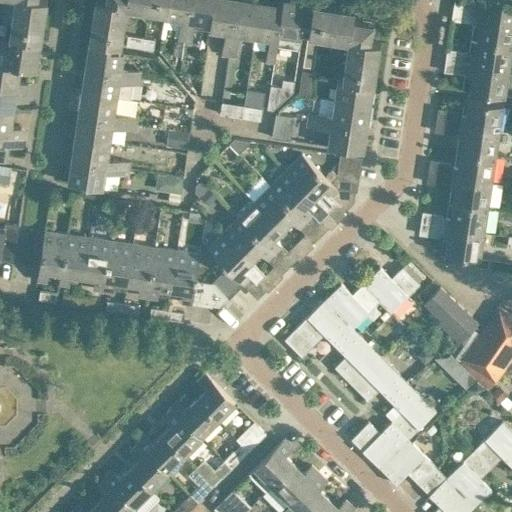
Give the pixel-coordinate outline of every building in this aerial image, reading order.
[(14,0),(9,37),(39,42),(40,39),(45,0),(14,0)] [(94,0),(89,41),(119,46),(126,5),(165,11),(164,15),(167,15),(169,0),(94,0)] [(169,0),(167,15),(180,17),(180,23),(186,24),(190,0),(169,0)] [(180,23),(178,31),(188,33),(192,34),(194,19),(209,22),(209,21),(210,21),(213,0),(190,0),(186,24),(180,23)] [(209,22),(209,28),(210,28),(225,30),(224,36),(231,37),(236,0),(213,0),(210,21),(209,21),(209,22)] [(224,36),(222,44),(236,46),(239,32),(254,34),(259,0),(236,0),(231,37),(224,36)] [(261,0),(259,0),(254,34),(269,37),(265,60),(274,61),(278,32),(282,3),(281,3),(261,0)] [(282,3),(278,32),(301,36),(302,31),(305,32),(309,1),(301,0),(281,0),(281,3),(282,3)] [(511,0),(478,0),(477,11),(511,16),(511,0)] [(309,1),(305,32),(307,32),(328,36),(333,5),(309,1)] [(333,5),(328,36),(348,38),(348,35),(351,18),(352,18),(354,8),(333,5)] [(479,23),(477,37),(511,42),(511,39),(511,16),(477,11),(475,22),(479,23)] [(351,18),(348,35),(369,39),(371,25),(372,21),(368,20),(352,18),(351,18)] [(178,31),(177,40),(184,41),(191,42),(192,34),(188,33),(178,31)] [(127,34),(126,44),(153,48),(155,38),(127,34)] [(348,38),(346,49),(377,54),(379,40),(369,39),(348,35),(348,38)] [(0,63),(20,66),(35,69),(39,45),(39,42),(9,37),(8,40),(0,38),(0,61),(0,62),(0,63)] [(469,62),(508,68),(511,42),(477,37),(475,51),(471,51),(469,62)] [(306,38),(305,45),(315,47),(316,40),(306,38)] [(89,41),(85,68),(125,74),(124,81),(132,82),(142,83),(144,69),(121,66),(123,50),(119,49),(119,46),(89,41)] [(222,44),(221,53),(235,55),(236,46),(222,44)] [(346,49),(344,63),(375,67),(377,54),(346,49)] [(296,65),(298,53),(288,51),(286,63),(296,65)] [(304,51),(303,58),(313,60),(314,53),(304,51)] [(303,58),(302,65),(312,66),(313,60),(303,58)] [(0,63),(0,62),(0,61),(0,85),(26,90),(27,80),(18,79),(20,66),(0,63)] [(504,94),(508,68),(469,62),(467,73),(471,74),(469,88),(465,87),(465,88),(504,94)] [(342,76),(342,77),(373,81),(375,67),(344,63),(342,76)] [(85,68),(81,90),(116,95),(130,98),(132,82),(124,81),(125,74),(85,68)] [(301,70),(298,93),(314,95),(313,72),(301,70)] [(338,75),(334,98),(369,104),(373,81),(342,77),(342,76),(338,75)] [(270,83),(266,107),(272,108),(287,94),(292,90),(294,79),(282,77),(281,85),(270,83)] [(0,108),(13,111),(15,98),(25,99),(26,90),(0,85),(0,108)] [(245,87),(243,103),(262,106),(264,89),(245,87)] [(81,90),(78,113),(119,119),(118,126),(135,128),(137,114),(134,114),(136,98),(130,98),(116,95),(81,90)] [(239,102),(241,92),(229,90),(227,100),(239,102)] [(461,111),(460,122),(498,128),(502,102),(464,96),(464,97),(467,98),(465,111),(461,111)] [(326,113),(325,120),(366,126),(369,104),(334,98),(332,114),(326,113)] [(237,103),(235,115),(260,119),(262,106),(237,103)] [(13,111),(0,108),(0,131),(19,135),(21,125),(11,124),(13,111)] [(308,117),(307,124),(315,126),(317,112),(312,111),(309,111),(308,117)] [(317,112),(315,126),(330,128),(327,144),(362,149),(366,126),(325,120),(326,113),(317,112)] [(78,113),(74,135),(109,140),(112,125),(118,126),(119,119),(78,113)] [(290,115),(289,122),(307,124),(308,118),(290,115)] [(458,134),(462,134),(460,148),(495,154),(498,128),(460,122),(458,134)] [(0,155),(6,156),(8,142),(18,144),(19,135),(0,131),(0,155)] [(74,135),(71,158),(129,167),(130,160),(124,159),(107,156),(109,140),(74,135)] [(169,149),(151,147),(149,163),(167,165),(169,149)] [(454,162),(452,174),(491,180),(495,154),(460,148),(458,163),(454,162)] [(302,151),(285,168),(314,196),(328,210),(335,202),(337,201),(330,194),(337,187),(354,189),(356,190),(358,176),(337,172),(331,167),(324,174),(302,151)] [(340,152),(338,163),(360,166),(361,156),(340,152)] [(71,158),(67,181),(102,186),(105,170),(128,173),(129,167),(71,158)] [(338,163),(337,172),(358,176),(360,166),(338,163)] [(0,180),(9,181),(11,166),(0,164),(0,180)] [(285,168),(269,184),(305,218),(311,212),(318,219),(320,217),(330,227),(338,220),(328,210),(314,196),(285,168)] [(487,205),(491,180),(452,174),(448,200),(452,200),(487,205)] [(269,184),(254,200),(282,227),(291,219),(298,226),(305,218),(269,184)] [(252,197),(236,213),(238,215),(274,250),(281,243),(274,236),(282,227),(254,200),(252,197)] [(107,198),(105,211),(114,212),(116,200),(107,198)] [(446,214),(444,225),(483,230),(487,205),(452,200),(450,214),(446,214)] [(335,202),(328,210),(338,220),(345,212),(335,202)] [(238,215),(223,231),(251,259),(260,250),(266,257),(274,250),(238,215)] [(0,258),(12,260),(18,223),(4,221),(3,226),(0,225),(0,258)] [(479,257),(483,230),(444,225),(442,236),(446,237),(444,251),(440,250),(440,251),(479,257)] [(44,228),(36,277),(47,279),(48,269),(60,271),(61,271),(67,232),(44,228)] [(223,231),(206,247),(226,267),(241,282),(249,274),(256,281),(257,280),(265,273),(251,259),(223,231)] [(60,271),(58,281),(69,282),(70,273),(82,275),(89,236),(67,232),(61,271),(60,271)] [(304,234),(296,241),(306,251),(314,244),(304,234)] [(89,236),(82,275),(95,276),(93,286),(103,287),(110,239),(89,236)] [(110,239),(103,287),(113,289),(114,285),(126,287),(127,281),(133,243),(110,239)] [(296,241),(289,249),(299,259),(306,251),(296,241)] [(133,243),(127,281),(139,283),(137,293),(147,294),(154,246),(133,243)] [(154,246),(147,294),(157,296),(158,286),(171,288),(177,250),(154,246)] [(177,250),(171,288),(183,290),(181,299),(201,302),(204,281),(195,280),(199,253),(177,250)] [(272,265),(265,273),(275,283),(282,275),(272,265)] [(407,471),(429,493),(447,475),(409,436),(436,409),(352,326),(379,299),(390,311),(419,282),(402,265),(391,276),(379,265),(352,292),(340,281),(284,337),(301,354),(324,332),(346,354),(334,365),(368,399),(379,387),(401,409),(379,431),(368,420),(351,437),(396,482),(407,471)] [(226,267),(218,274),(234,290),(241,282),(226,267)] [(265,273),(257,280),(267,290),(275,283),(265,273)] [(218,274),(211,282),(227,297),(234,290),(218,274)] [(204,281),(201,302),(219,305),(227,297),(211,282),(204,281)] [(440,285),(423,302),(432,311),(449,293),(440,285)] [(40,289),(39,298),(55,300),(56,292),(40,289)] [(63,293),(61,301),(78,304),(79,295),(63,293)] [(432,311),(440,318),(441,319),(457,302),(449,293),(432,311)] [(79,295),(78,304),(94,306),(96,298),(79,295)] [(107,299),(105,308),(122,311),(123,302),(107,299)] [(123,302),(122,311),(138,313),(140,304),(123,302)] [(437,321),(447,331),(467,311),(457,302),(441,319),(440,318),(437,321)] [(511,355),(511,312),(499,303),(461,358),(494,381),(511,355)] [(151,306),(149,315),(166,317),(167,309),(151,306)] [(167,309),(166,317),(182,320),(184,311),(167,309)] [(447,331),(458,341),(477,321),(467,311),(447,331)] [(391,312),(384,318),(391,325),(397,319),(391,312)] [(205,388),(196,397),(216,418),(220,414),(234,400),(205,371),(197,379),(205,388)] [(199,434),(216,418),(196,397),(186,406),(178,398),(170,406),(171,407),(171,406),(200,435),(199,434)] [(162,432),(183,452),(200,435),(171,406),(171,407),(163,414),(172,422),(162,432)] [(236,437),(240,442),(248,449),(266,432),(253,420),(236,437)] [(511,430),(502,420),(463,459),(480,476),(501,454),(511,464),(511,430)] [(166,469),(183,452),(162,432),(153,441),(144,433),(137,441),(137,442),(138,441),(166,469)] [(249,472),(267,490),(273,484),(272,483),(293,462),(284,452),(292,444),(284,436),(249,472)] [(166,469),(138,441),(137,442),(130,449),(138,457),(129,467),(150,487),(167,470),(166,469)] [(223,459),(231,466),(248,449),(240,442),(223,459)] [(203,457),(195,464),(214,483),(231,466),(223,459),(214,468),(211,465),(203,457)] [(463,459),(447,475),(429,493),(440,504),(431,511),(465,511),(491,487),(480,476),(463,459)] [(293,462),(272,483),(273,484),(289,500),(318,471),(311,463),(303,472),(293,462)] [(195,481),(198,484),(189,493),(197,500),(214,483),(195,464),(187,472),(195,481)] [(104,477),(104,476),(134,505),(133,504),(150,487),(129,467),(119,476),(111,468),(103,476),(104,477)] [(318,471),(289,500),(300,511),(311,511),(327,496),(318,486),(326,478),(318,471)] [(106,511),(127,511),(134,505),(104,476),(104,477),(97,484),(105,492),(96,501),(106,511)] [(189,493),(172,510),(174,511),(192,511),(189,509),(197,500),(189,493)] [(243,511),(247,509),(238,500),(233,505),(224,496),(217,504),(225,511),(243,511)] [(349,511),(348,510),(353,505),(345,497),(337,506),(327,496),(311,511),(349,511)] [(106,511),(96,501),(86,511),(78,503),(70,510),(72,511),(106,511)]
